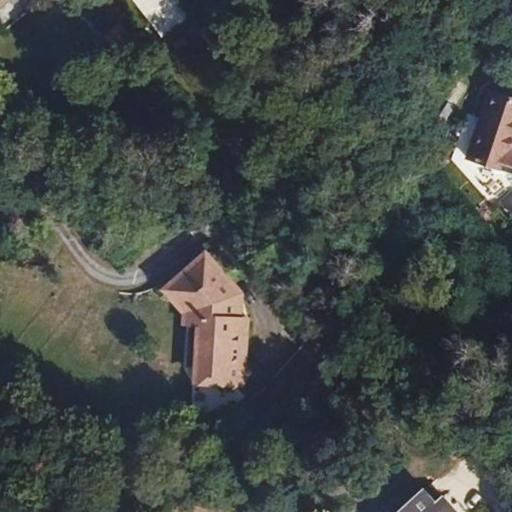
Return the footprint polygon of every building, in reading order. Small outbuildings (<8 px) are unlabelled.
[(191,12),(181,0),(150,0),(171,27),(191,12)] [(511,131),(511,106),(483,97),(462,164),(505,179),(511,162),(503,159),(511,131)] [(203,259),(170,288),(193,316),(188,364),(198,364),(198,379),(218,380),(229,392),(253,372),(243,361),(248,318),(238,318),(228,306),(235,300),(236,288),(214,263),(210,267),(203,259)] [(442,511),(438,506),(426,493),(404,511),(442,511)] [(455,511),(444,500),(438,506),(442,511),(455,511)]
